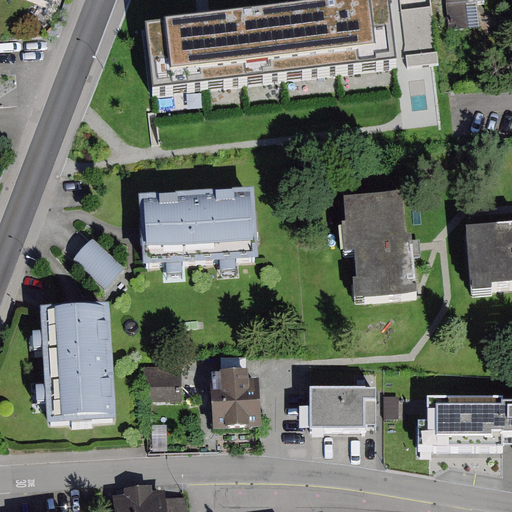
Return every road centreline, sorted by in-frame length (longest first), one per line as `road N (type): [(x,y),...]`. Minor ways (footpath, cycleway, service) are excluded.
road 1 (residential): [(0,480),(269,469),(511,503)]
road 2 (residential): [(103,0),(0,266)]
